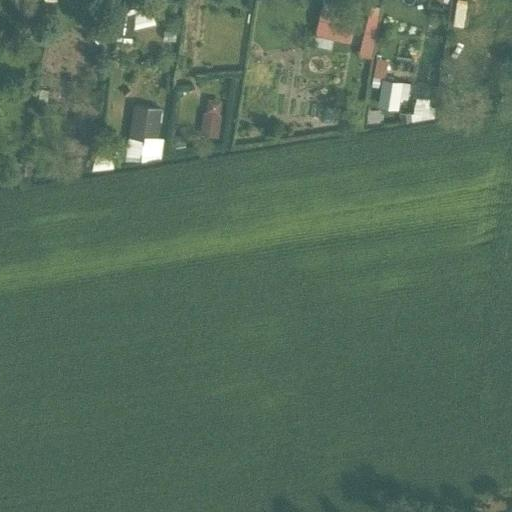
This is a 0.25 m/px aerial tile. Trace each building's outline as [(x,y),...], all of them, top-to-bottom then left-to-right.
[(356,41),(361,0),(324,0),(320,37),(356,41)] [(159,3),(131,5),(132,25),(160,23),(159,3)] [(375,56),(386,6),(375,3),(363,54),(375,56)] [(406,108),(411,80),(387,76),(382,104),(406,108)] [(131,136),(139,137),(142,113),(158,116),(160,108),(136,105),(131,136)] [(158,116),(142,113),(139,137),(155,140),(158,116)]
